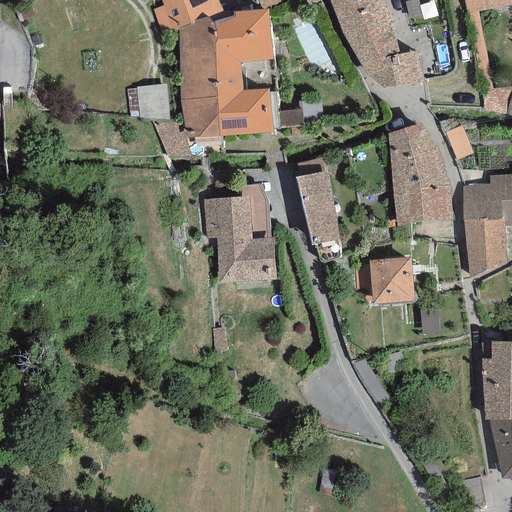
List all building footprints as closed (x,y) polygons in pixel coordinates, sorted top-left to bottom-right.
[(161,0),(163,6),(153,10),(162,33),(178,29),(190,25),(190,22),(207,16),(223,11),(217,0),(161,0)] [(321,2),(320,0),(259,0),(264,10),(283,0),(305,0),(310,7),(321,2)] [(338,0),(350,27),(375,74),(397,89),(436,82),(429,51),(411,53),(398,6),(395,0),(338,0)] [(511,5),(511,0),(463,0),(466,14),(511,5)] [(190,25),(178,29),(180,101),(183,123),(186,138),(273,132),(273,129),(279,129),(275,93),(269,93),(268,88),(242,91),(240,64),(273,60),(268,10),(233,12),(234,16),(214,22),(207,16),(190,22),(190,25)] [(166,84),(136,87),(139,118),(169,120),(166,84)] [(505,116),(511,88),(481,90),(484,111),(505,116)] [(183,123),(152,123),(167,157),(192,158),(186,138),(183,123)] [(420,124),(388,133),(396,227),(452,219),(450,188),(437,148),(420,124)] [(327,172),(295,178),(312,245),(315,245),(321,264),(341,257),(338,240),(340,240),(327,172)] [(511,226),(511,174),(488,175),(489,184),(461,186),(464,221),(502,218),(502,227),(511,226)] [(241,187),(241,197),(249,196),(252,240),(271,239),(268,201),(260,185),(241,187)] [(241,197),(203,199),(205,240),(216,239),(218,283),(276,280),(274,239),(271,239),(252,240),(249,196),(241,197)] [(507,264),(502,227),(502,218),(464,221),(469,279),(507,264)] [(410,258),(369,261),(373,304),(414,301),(410,258)] [(437,308),(419,309),(421,335),(439,333),(437,308)] [(511,341),(490,342),(491,359),(481,359),(484,420),(488,420),(511,419),(511,341)] [(511,419),(488,420),(500,479),(511,479),(511,419)]
